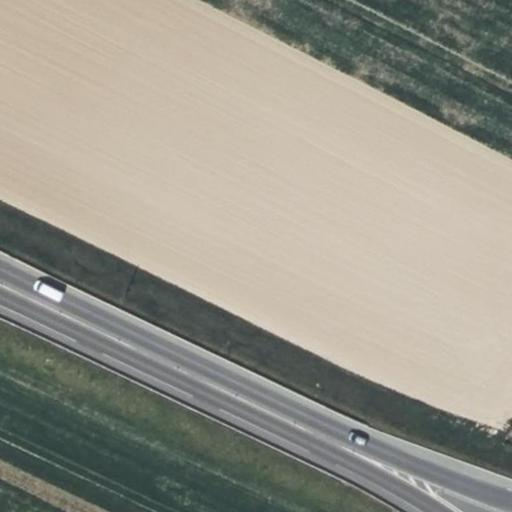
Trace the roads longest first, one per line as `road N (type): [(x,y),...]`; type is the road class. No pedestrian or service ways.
road 1 (motorway): [(0,284),(360,454)]
road 2 (motorway): [(511,505),(360,454)]
